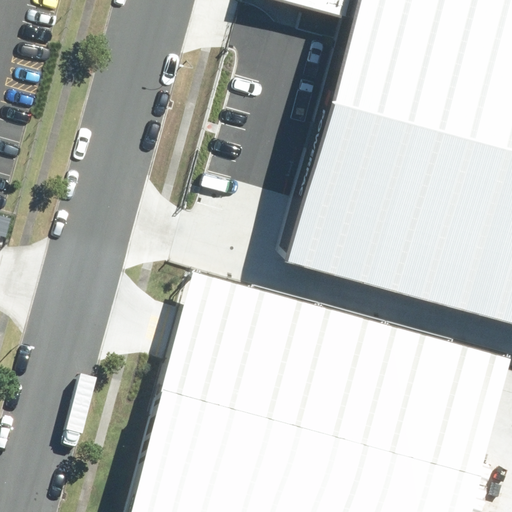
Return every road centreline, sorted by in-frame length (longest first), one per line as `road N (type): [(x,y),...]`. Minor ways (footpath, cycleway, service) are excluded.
road 1 (unclassified): [(26,511),(160,0)]
road 2 (unknown): [(129,118),(511,209)]
